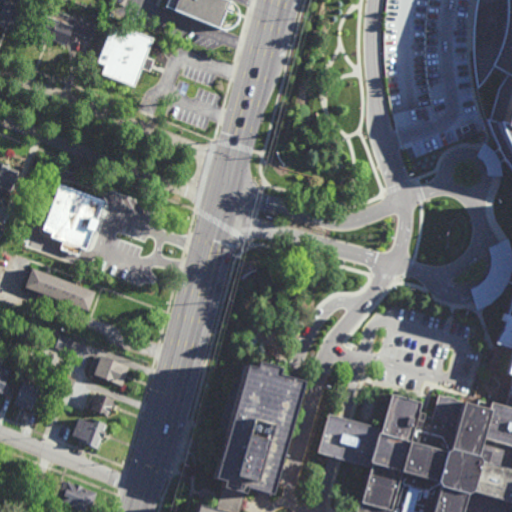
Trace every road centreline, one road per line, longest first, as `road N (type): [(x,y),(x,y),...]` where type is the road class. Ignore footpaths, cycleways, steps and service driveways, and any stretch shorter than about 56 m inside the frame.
road 1 (primary): [(142,489),(275,0)]
road 2 (residential): [(227,174),(211,157),(0,74),(218,206)]
road 3 (residential): [(0,432),(142,489)]
